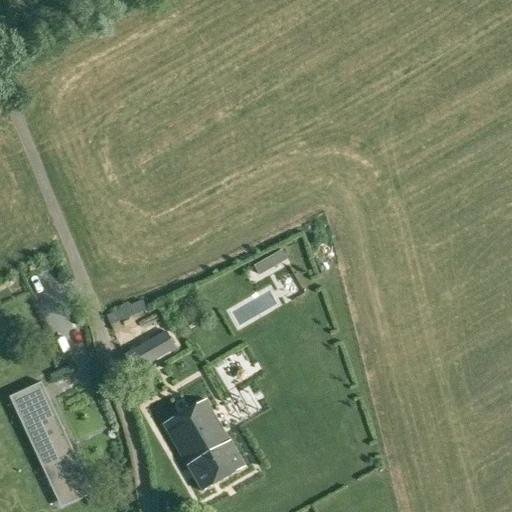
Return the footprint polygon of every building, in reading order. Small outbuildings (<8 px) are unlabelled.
[(281,250),(253,266),(259,276),(286,260),(281,250)] [(175,318),(198,319),(198,306),(176,305),(175,318)] [(193,333),(181,338),(190,360),(201,356),(193,333)] [(52,511),(70,504),(20,400),(0,409),(0,432),(37,511),(52,511)] [(163,425),(201,491),(243,467),(204,401),(163,425)]
